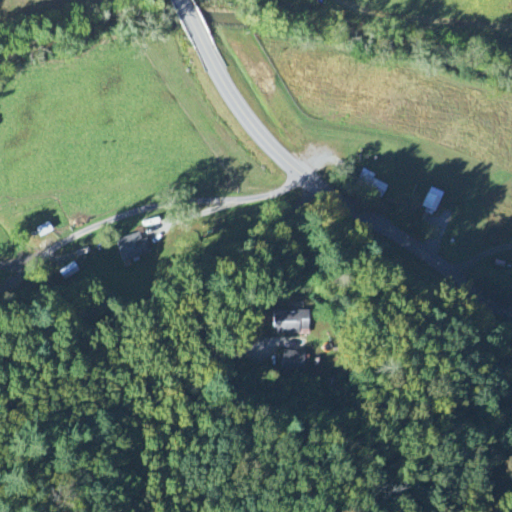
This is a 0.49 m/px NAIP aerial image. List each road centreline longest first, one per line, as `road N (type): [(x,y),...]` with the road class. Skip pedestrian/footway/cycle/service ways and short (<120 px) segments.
road 1 (residential): [(511,314),(304,177),(244,115),(181,0)]
road 2 (residential): [(304,177),(277,194),(154,206),(109,222),(0,289)]
